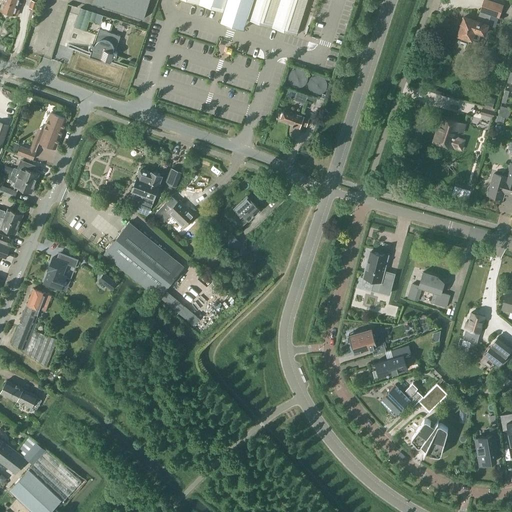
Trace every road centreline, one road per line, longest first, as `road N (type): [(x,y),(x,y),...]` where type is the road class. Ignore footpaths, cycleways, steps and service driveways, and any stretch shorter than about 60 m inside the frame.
road 1 (unclassified): [(364,203),(329,347),(334,381),(379,439),(423,476),(468,494),(511,495)]
road 2 (unclassified): [(0,321),(90,98)]
road 3 (unclassified): [(306,181),(90,98)]
road 4 (residential): [(364,203),(429,3)]
road 5 (unclassified): [(511,244),(364,203)]
